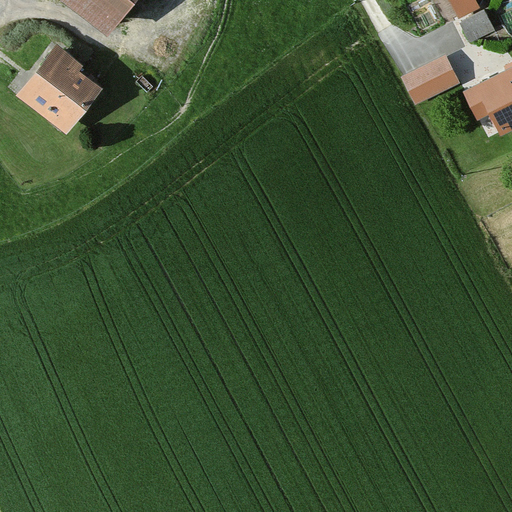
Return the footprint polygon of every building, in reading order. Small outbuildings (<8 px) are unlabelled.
[(63,0),(113,40),(141,0),(63,0)] [(449,0),(460,21),(479,11),(473,0),(449,0)] [(55,46),(17,100),(66,135),(97,91),(76,77),(84,66),(55,46)] [(446,56),(395,80),(410,111),(461,86),(446,56)] [(511,75),(469,96),(482,123),(494,117),(504,138),(511,133),(511,75)]
